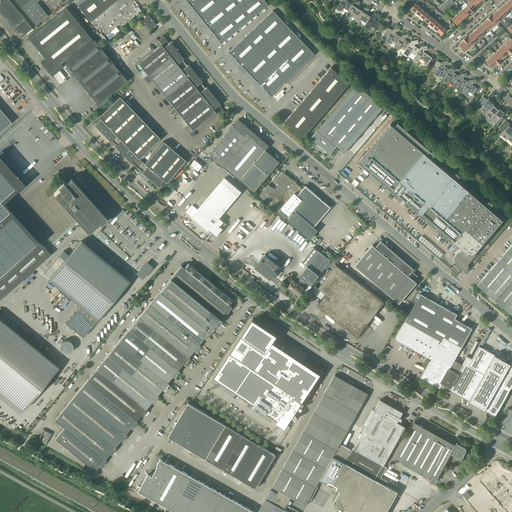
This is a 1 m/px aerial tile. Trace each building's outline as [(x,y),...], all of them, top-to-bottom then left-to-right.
[(0,11),(21,37),(32,28),(9,0),(2,0),(0,2),(0,11)] [(15,0),(35,25),(48,15),(37,1),(38,0),(15,0)] [(91,21),(115,0),(82,0),(77,5),(91,21)] [(217,46),(222,42),(269,5),(264,0),(179,0),(214,42),(217,46)] [(341,0),(337,8),(341,11),(344,7),(348,10),(346,14),(348,10),(352,4),(348,1),(347,0),(341,0)] [(452,0),(448,0),(439,8),(443,12),(454,2),(452,0)] [(471,9),(476,5),(471,0),(470,0),(467,3),(471,9)] [(348,10),(346,14),(350,17),(351,16),(356,19),(355,20),(362,10),(357,7),(356,5),(360,4),(360,1),(354,2),(352,4),(348,10)] [(416,2),(411,8),(416,13),(421,7),(420,6),(418,4),(419,3),(418,1),(416,3),(416,2)] [(473,10),(471,9),(467,3),(468,5),(463,9),(467,15),(473,10)] [(421,7),(416,13),(420,16),(425,11),(423,8),(424,6),(422,4),(420,6),(421,7)] [(504,5),(500,8),(506,16),(510,12),(504,5)] [(66,7),(28,38),(45,59),(41,63),(49,73),(61,63),(65,60),(66,62),(64,63),(98,104),(127,80),(94,39),(92,40),(91,39),(92,38),(66,7)] [(362,10),(355,20),(359,23),(360,22),(365,25),(364,26),(371,16),(366,13),(366,11),(369,10),(369,7),(363,8),(362,10)] [(500,8),(496,12),(502,19),(506,16),(500,8)] [(462,19),(467,15),(463,9),(457,14),(462,19)] [(273,10),(225,56),(267,99),(272,94),(271,92),(273,90),(274,92),(315,54),(273,10)] [(425,11),(420,16),(425,20),(430,14),(425,11)] [(496,12),(492,15),(498,22),(502,19),(496,12)] [(371,16),(364,26),(368,29),(371,25),(376,29),(380,22),(375,19),(375,17),(379,16),(378,13),(372,14),(371,16)] [(430,14),(425,20),(429,24),(434,18),(430,14)] [(457,24),(462,19),(457,14),(452,19),(457,24)] [(150,30),(156,24),(149,15),(142,20),(150,30)] [(483,23),(489,30),(490,31),(499,23),(498,22),(492,15),(491,15),(487,19),(483,23)] [(434,18),(429,24),(433,27),(438,22),(434,18)] [(438,22),(433,27),(438,31),(443,26),(438,22)] [(483,23),(479,26),(486,33),(489,30),(483,23)] [(443,26),(438,31),(442,34),(446,29),(443,26)] [(479,26),(475,30),(482,37),(486,33),(479,26)] [(401,37),(396,33),(396,31),(400,31),(399,27),(393,29),(392,30),(388,27),(384,34),(388,37),(385,40),(388,42),(390,43),(390,42),(392,40),(396,42),(397,43),(394,47),(395,47),(397,43),(397,42),(401,37)] [(475,30),(471,33),(478,40),(482,37),(475,30)] [(471,33),(467,37),(474,44),(478,40),(471,33)] [(410,43),(410,42),(406,40),(405,37),(409,37),(408,34),(402,35),(401,37),(397,42),(397,43),(395,47),(399,50),(400,48),(405,51),(404,53),(405,51),(410,43)] [(148,74),(178,50),(171,42),(169,43),(164,36),(159,39),(163,43),(135,66),(140,72),(144,68),(148,74)] [(459,44),(466,52),(474,45),(474,44),(467,37),(467,36),(462,40),(463,41),(459,44)] [(502,46),(509,53),(511,50),(511,39),(510,37),(502,45),(502,46)] [(419,49),(415,46),(414,44),(418,43),(418,42),(418,40),(412,41),(410,43),(405,51),(404,53),(408,56),(409,54),(414,58),(413,59),(415,55),(419,49)] [(415,55),(413,59),(417,62),(420,58),(424,61),(423,63),(426,66),(432,57),(424,52),(423,50),(427,49),(427,46),(421,47),(419,49),(415,55)] [(502,46),(499,49),(505,56),(509,53),(502,46)] [(497,50),(495,53),(501,60),(505,56),(499,49),(497,50)] [(157,85),(185,62),(183,60),(185,59),(178,50),(148,74),(144,77),(149,83),(153,80),(157,85)] [(494,52),(486,59),(493,67),(497,64),(498,64),(502,60),(501,60),(495,53),(494,52)] [(450,70),(445,66),(445,65),(449,64),(448,60),(442,62),(441,63),(437,60),(433,67),(437,70),(434,73),(439,76),(440,75),(445,78),(443,80),(446,76),(450,70)] [(166,96),(196,72),(189,64),(188,65),(185,62),(157,85),(153,88),(158,94),(162,91),(166,96)] [(296,108),(285,121),(304,137),(352,80),(350,78),(348,80),(332,67),(298,106),(296,108)] [(453,86),(455,82),(459,76),(454,73),(454,71),(458,70),(457,67),(451,68),(450,70),(446,76),(443,80),(448,82),(450,79),(455,82),(452,86),(453,86)] [(175,107),(203,85),(201,82),(203,81),(196,72),(166,96),(162,100),(167,106),(171,102),(175,107)] [(468,82),(463,79),(463,77),(467,76),(467,73),(461,74),(459,76),(455,82),(453,86),(457,89),(459,85),(464,88),(461,92),(462,92),(464,88),(468,82)] [(464,88),(462,92),(466,95),(469,91),(473,94),(478,88),(473,85),(472,83),(476,82),(476,79),(470,80),(468,82),(464,88)] [(344,153),(384,107),(357,84),(311,137),(330,154),(337,146),(344,153)] [(185,119),(214,95),(207,87),(206,88),(203,85),(175,107),(171,111),(176,117),(180,113),(185,119)] [(214,95),(185,119),(180,122),(185,128),(189,124),(194,130),(217,111),(221,116),(225,112),(220,105),(221,104),(214,95)] [(120,96),(94,121),(96,124),(95,125),(110,141),(112,139),(116,144),(115,145),(130,161),(132,160),(137,166),(143,171),(141,172),(158,186),(160,185),(162,187),(186,160),(175,150),(175,149),(171,143),(169,145),(163,141),(144,163),(141,160),(139,158),(144,153),(160,138),(156,134),(150,127),(145,122),(140,117),(135,112),(120,96)] [(483,96),(478,102),(482,106),(481,108),(486,113),(485,114),(486,114),(487,113),(493,105),(494,104),(489,99),(488,100),(483,96)] [(487,113),(486,114),(491,119),(496,123),(498,125),(504,118),(502,116),(505,113),(500,109),(499,110),(494,105),(495,104),(494,104),(493,105),(487,113)] [(0,133),(12,123),(0,108),(0,133)] [(233,126),(209,153),(225,167),(234,156),(254,132),(239,119),(233,126)] [(505,120),(499,127),(504,131),(501,134),(507,139),(511,133),(511,127),(509,125),(510,124),(505,120)] [(391,124),(359,160),(465,251),(464,252),(463,251),(456,256),(455,256),(455,257),(455,258),(455,259),(455,260),(462,268),(465,271),(466,271),(467,271),(467,270),(469,267),(469,266),(469,265),(467,264),(468,263),(469,264),(478,252),(478,249),(481,245),(498,224),(499,224),(503,219),(490,208),(494,204),(489,200),(486,204),(457,180),(461,176),(456,172),(453,176),(432,158),(435,154),(431,151),(427,148),(398,123),(395,127),(391,124)] [(234,156),(225,167),(239,179),(254,192),(270,174),(280,162),(265,149),(269,145),(254,132),(234,156)] [(0,277),(10,269),(40,242),(4,202),(4,201),(25,183),(28,180),(5,156),(6,155),(2,150),(0,152),(0,277)] [(269,185),(259,196),(274,209),(280,202),(284,205),(281,208),(278,212),(285,219),(289,214),(289,215),(294,209),(296,211),(288,219),(310,239),(318,230),(314,226),(331,207),(305,185),(303,188),(284,172),(280,176),(281,177),(280,178),(279,178),(276,182),(278,184),(274,189),(273,188),(269,185)] [(60,188),(54,193),(88,232),(100,222),(102,224),(108,219),(71,178),(65,183),(63,181),(58,186),(60,188)] [(192,204),(186,211),(214,235),(224,224),(218,218),(240,193),(223,179),(198,209),(192,204)] [(83,337),(129,280),(81,241),(80,241),(80,242),(69,255),(63,251),(59,256),(65,260),(49,279),(80,305),(66,323),(80,335),(81,336),(83,337)] [(414,269),(381,241),(376,247),(373,245),(355,265),(387,292),(399,303),(409,292),(417,283),(414,280),(418,276),(413,271),(414,269)] [(511,314),(511,243),(477,284),(486,292),(511,314)] [(310,285),(330,260),(319,251),(299,276),(301,278),(297,283),(294,280),(288,287),(295,292),(299,295),(304,288),(301,286),(304,281),(310,285)] [(258,263),(255,268),(270,280),(274,276),(281,266),(266,254),(258,263)] [(188,264),(184,268),(200,281),(203,277),(188,264)] [(149,268),(146,265),(140,273),(142,275),(149,268)] [(181,265),(170,278),(188,292),(219,318),(224,312),(226,313),(232,307),(228,304),(214,292),(209,288),(200,281),(184,268),(181,265)] [(357,336),(384,302),(372,292),(336,265),(318,288),(326,294),(318,305),(357,336)] [(203,277),(200,281),(209,288),(213,284),(203,277)] [(170,278),(160,291),(211,332),(209,331),(214,324),(216,326),(221,319),(219,318),(188,292),(170,278)] [(213,284),(209,288),(214,292),(228,304),(231,300),(222,292),(213,284)] [(158,292),(149,303),(198,343),(203,337),(205,339),(211,332),(160,291),(158,292)] [(420,293),(395,339),(401,342),(400,344),(403,346),(404,344),(414,349),(427,357),(430,358),(431,359),(429,363),(427,361),(425,366),(427,367),(426,368),(422,376),(439,386),(442,382),(444,384),(456,362),(454,360),(472,328),(454,319),(457,314),(420,293)] [(149,303),(139,316),(154,329),(157,331),(190,358),(188,356),(193,350),(195,352),(198,354),(203,348),(198,343),(149,303)] [(139,316),(128,329),(144,342),(149,335),(154,329),(139,316)] [(0,391),(23,410),(51,375),(53,377),(57,371),(56,370),(58,367),(0,318),(0,391)] [(253,319),(214,377),(241,395),(277,419),(276,422),(285,428),(302,401),(320,375),(315,372),(316,370),(289,353),(288,354),(283,363),(266,351),(272,343),(273,341),(277,335),(260,324),(253,319)] [(128,329),(123,335),(139,348),(133,355),(139,359),(149,346),(144,342),(128,329)] [(149,335),(144,342),(149,346),(179,371),(177,369),(183,363),(185,365),(190,358),(157,331),(154,329),(149,335)] [(123,335),(118,342),(133,355),(139,348),(123,335)] [(118,342),(107,355),(123,368),(131,374),(141,361),(139,359),(133,355),(118,342)] [(456,362),(444,384),(450,387),(448,389),(495,415),(511,385),(511,361),(511,363),(481,347),(479,345),(472,358),(467,355),(463,362),(462,365),(456,362)] [(149,346),(139,359),(141,361),(169,384),(167,382),(172,375),(174,377),(179,371),(149,346)] [(107,355),(102,361),(118,374),(123,368),(107,355)] [(102,361),(97,367),(113,380),(118,374),(102,361)] [(141,361),(131,374),(158,396),(159,396),(157,395),(161,388),(164,390),(164,389),(167,390),(168,384),(169,384),(141,361)] [(97,367),(86,380),(135,420),(137,422),(138,422),(136,420),(141,414),(143,416),(148,409),(113,380),(97,367)] [(118,374),(113,380),(148,409),(146,407),(151,401),(153,403),(158,396),(131,374),(123,368),(118,374)] [(335,375),(273,486),(279,490),(278,492),(290,498),(291,497),(306,505),(320,479),(333,456),(338,447),(368,393),(335,375)] [(86,380),(76,393),(125,433),(130,426),(132,428),(137,422),(135,420),(86,380)] [(76,393),(66,406),(115,446),(120,439),(122,441),(127,434),(125,433),(76,393)] [(333,456),(320,479),(329,483),(332,485),(341,490),(334,502),(352,511),(386,511),(398,492),(385,485),(387,481),(381,477),(387,466),(384,465),(405,426),(397,422),(398,419),(401,421),(403,418),(400,416),(401,417),(402,415),(401,414),(402,412),(401,411),(380,400),(354,448),(350,453),(349,453),(351,449),(349,448),(342,444),(340,447),(338,447),(333,456)] [(185,407),(168,435),(181,443),(201,410),(188,402),(187,404),(185,407)] [(56,420),(54,422),(57,425),(59,422),(64,426),(106,460),(104,458),(109,452),(111,454),(117,447),(115,446),(66,406),(55,419),(56,420)] [(201,410),(181,443),(194,450),(213,417),(201,410)] [(213,417),(194,450),(206,458),(226,424),(213,417)] [(456,444),(415,421),(394,458),(435,481),(451,453),(460,458),(463,457),(467,450),(466,447),(459,443),(456,444)] [(226,424),(206,458),(223,468),(242,434),(226,424)] [(64,426),(55,437),(95,470),(99,465),(101,467),(106,460),(64,426)] [(45,443),(51,434),(50,433),(46,431),(41,440),(45,443)] [(242,434),(223,468),(240,478),(259,444),(256,442),(242,434)] [(259,444),(240,478),(256,487),(276,454),(259,444)] [(168,507),(187,473),(170,464),(165,461),(160,458),(157,465),(158,465),(152,475),(148,473),(138,490),(168,507)] [(511,511),(511,480),(506,477),(501,481),(492,470),(463,495),(478,511),(511,511)] [(177,511),(186,511),(204,482),(187,473),(168,507),(177,511)] [(209,511),(221,492),(204,482),(186,511),(209,511)] [(261,508),(258,511),(290,511),(284,509),(290,498),(278,492),(277,494),(270,490),(261,508)] [(230,511),(237,501),(221,492),(209,511),(230,511)] [(237,501),(230,511),(253,511),(254,511),(237,501)]
